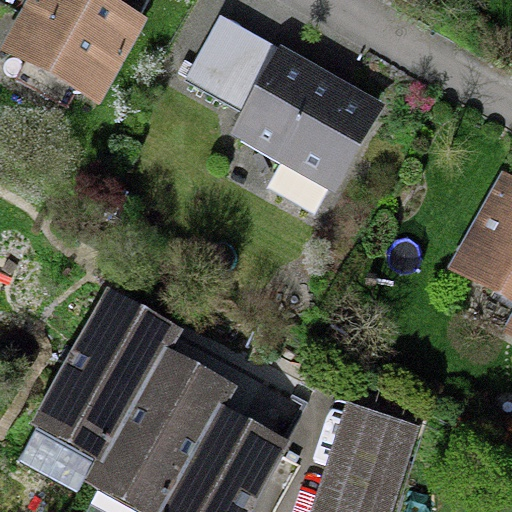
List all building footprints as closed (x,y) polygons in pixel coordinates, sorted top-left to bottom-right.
[(93,108),(155,0),(44,0),(10,60),(93,108)] [(317,218),(375,112),(214,26),(179,91),(291,151),(269,193),(317,218)] [(511,190),(505,187),(460,272),(511,299),(511,190)] [(0,240),(19,197),(0,188),(0,240)] [(32,445),(102,483),(165,367),(178,343),(108,306),(32,445)] [(89,509),(94,511),(170,511),(218,424),(230,401),(165,367),(102,483),(89,509)] [(405,511),(433,416),(356,394),(321,511),(405,511)] [(255,511),(284,459),(218,424),(170,511),(255,511)]
